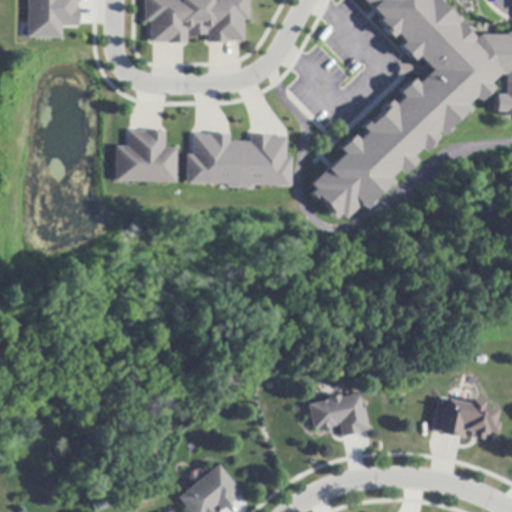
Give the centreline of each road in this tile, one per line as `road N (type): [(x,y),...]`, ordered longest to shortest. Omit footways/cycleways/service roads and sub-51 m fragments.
road 1 (residential): [(304,0),(260,71),(236,85),(152,86),(126,78),(114,54),(114,0)]
road 2 (residential): [(292,511),(344,485),(388,481),(438,485),(503,511)]
